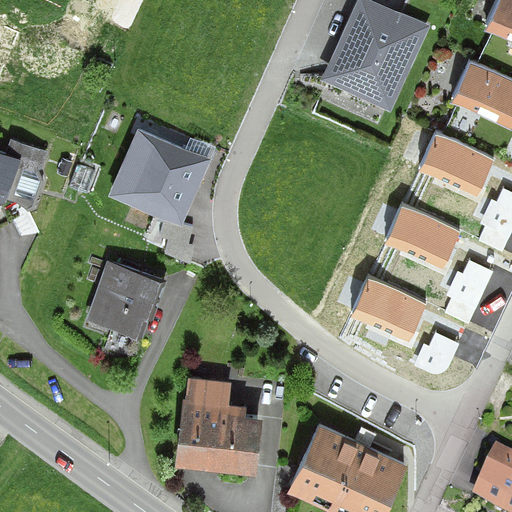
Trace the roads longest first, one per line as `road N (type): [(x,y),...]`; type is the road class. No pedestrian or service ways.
road 1 (residential): [(311,0),(232,171),(226,208),(236,260),(338,357),(471,422)]
road 2 (secondary): [(0,405),(147,511)]
